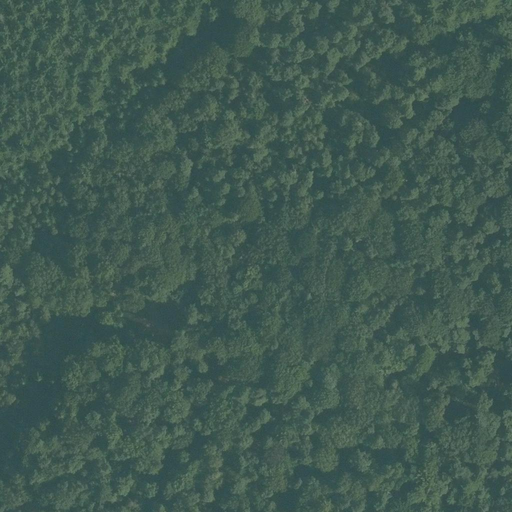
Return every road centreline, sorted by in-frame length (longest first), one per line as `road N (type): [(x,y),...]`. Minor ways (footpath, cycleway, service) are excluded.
road 1 (track): [(288,511),(326,407),(104,304)]
road 2 (track): [(104,304),(119,287),(223,34),(250,0)]
road 3 (track): [(391,0),(511,203)]
